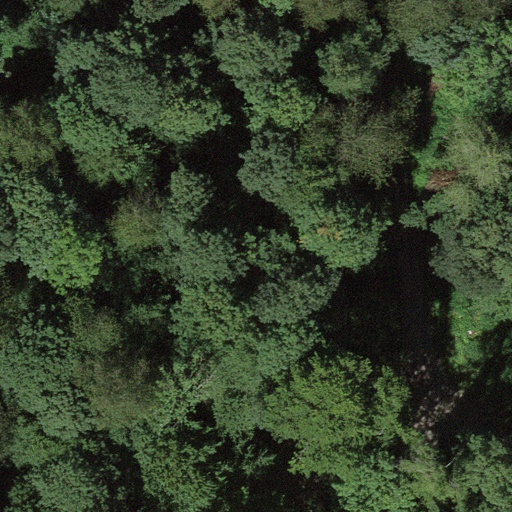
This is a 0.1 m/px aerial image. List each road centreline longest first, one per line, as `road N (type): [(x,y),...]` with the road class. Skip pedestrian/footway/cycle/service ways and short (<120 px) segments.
road 1 (track): [(364,0),(437,439),(511,453)]
road 2 (track): [(413,306),(197,166),(0,18)]
road 3 (track): [(437,439),(262,498),(178,511)]
